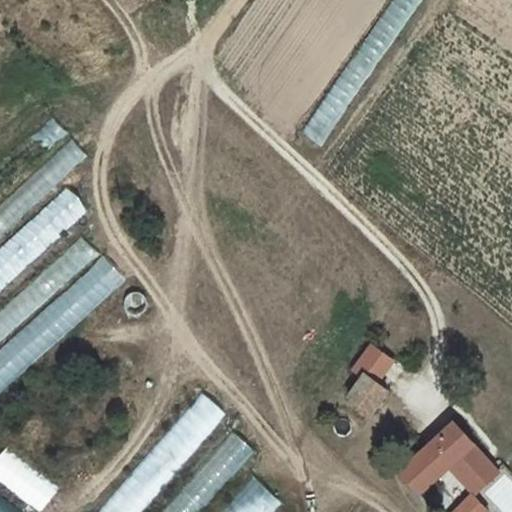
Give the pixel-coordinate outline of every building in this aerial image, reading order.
[(392,0),(302,132),(321,145),(421,0),(392,0)] [(511,18),(498,45),(511,52),(511,18)] [(0,201),(0,234),(88,155),(71,137),(0,201)] [(0,245),(0,291),(89,211),(66,186),(0,245)] [(0,311),(0,341),(97,254),(82,237),(0,311)] [(0,347),(0,390),(123,280),(102,256),(0,347)] [(372,339),(354,362),(362,368),(373,378),(391,355),(372,339)] [(362,368),(344,390),(367,408),(384,387),(373,378),(362,368)] [(203,392),(98,511),(141,511),(227,414),(203,392)] [(447,422),(394,470),(414,491),(448,462),(471,487),(492,468),(447,422)] [(160,511),(200,511),(254,452),(231,432),(160,511)] [(7,446),(0,455),(0,481),(38,511),(39,511),(59,487),(7,446)] [(221,511),(275,511),(284,503),(254,476),(221,511)] [(470,493),(450,511),(484,511),(487,510),(470,493)] [(21,511),(0,495),(0,511),(21,511)]
